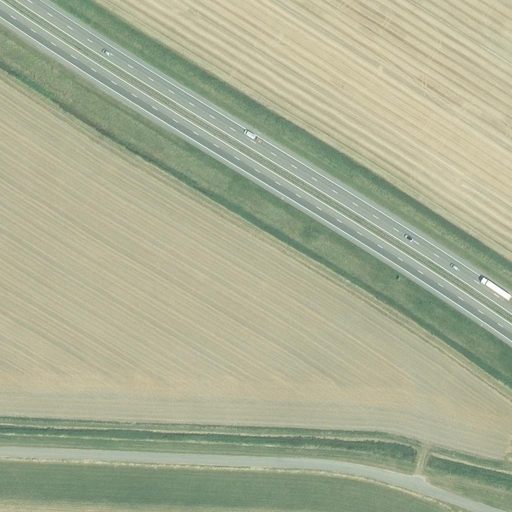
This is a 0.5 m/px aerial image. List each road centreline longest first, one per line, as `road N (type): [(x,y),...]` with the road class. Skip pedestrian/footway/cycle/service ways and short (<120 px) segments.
road 1 (trunk): [(0,6),(511,336)]
road 2 (trunk): [(511,305),(31,0)]
road 3 (unclassified): [(493,511),(339,469),(0,452)]
